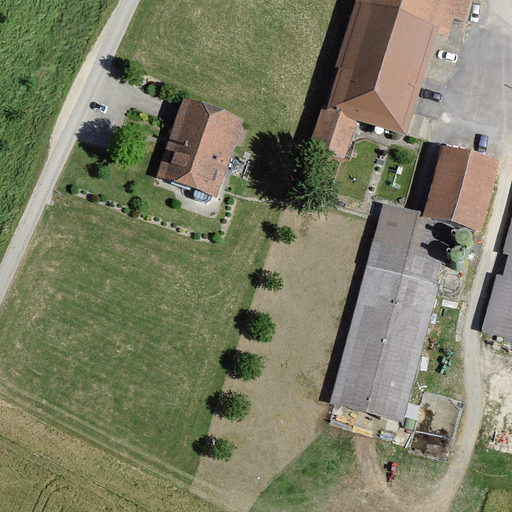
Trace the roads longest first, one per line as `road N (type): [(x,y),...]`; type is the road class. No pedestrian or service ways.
road 1 (track): [(511,7),(508,165),(470,330),(472,422),(442,490),(413,499),(387,493),(371,476),(362,435)]
road 2 (unclassified): [(132,0),(0,291)]
